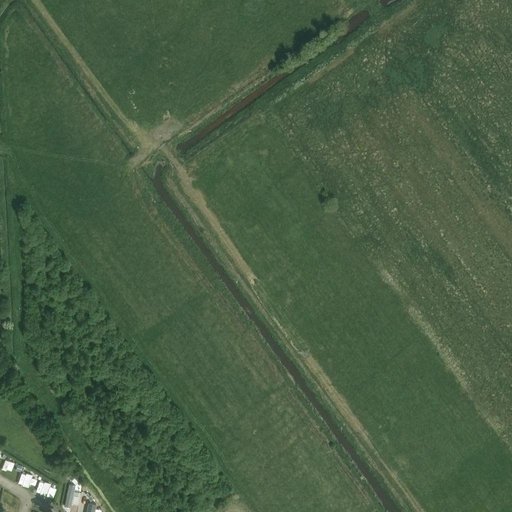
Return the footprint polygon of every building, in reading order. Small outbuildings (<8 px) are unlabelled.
[(25,472),(22,489),(28,490),(29,485),(35,487),(37,474),(25,472)] [(36,491),(47,494),(50,483),(39,480),(36,491)] [(78,507),(81,493),(75,491),(77,485),(69,484),(65,504),(78,507)] [(4,498),(3,511),(12,511),(14,500),(4,498)] [(96,508),(96,504),(88,502),(86,511),(101,511),(102,510),(96,508)]
